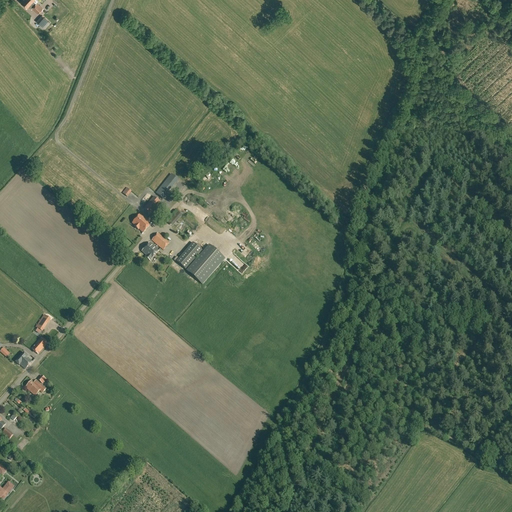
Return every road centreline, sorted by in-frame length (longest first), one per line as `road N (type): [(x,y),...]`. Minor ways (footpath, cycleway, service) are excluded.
road 1 (track): [(289,511),(433,163),(511,231)]
road 2 (unclassified): [(0,400),(156,225)]
road 3 (track): [(70,108),(58,141),(156,225)]
road 4 (track): [(502,301),(421,426)]
road 5 (track): [(511,309),(409,221)]
